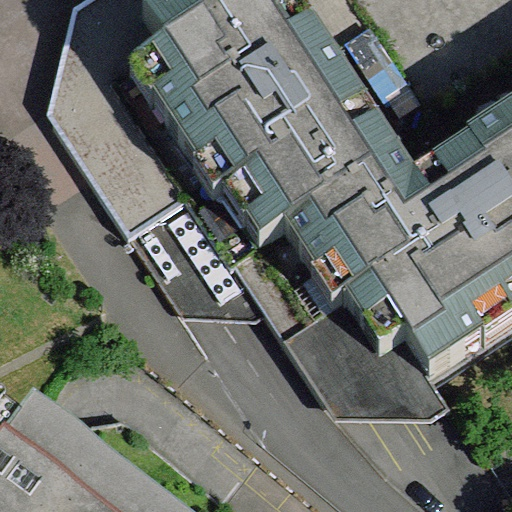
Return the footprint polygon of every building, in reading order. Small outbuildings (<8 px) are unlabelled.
[(511,0),(102,0),(87,10),(54,133),(131,82),(166,59),(143,27),(182,0),(184,0),(190,8),(201,0),(255,0),(257,3),(260,0),(292,0),(403,169),(416,190),(511,126),(511,0)] [(288,242),(403,169),(292,0),(260,0),(257,3),(255,0),(201,0),(190,8),(184,0),(182,0),(143,27),(166,59),(131,82),(218,211),(225,207),(262,262),(288,242)] [(218,211),(131,82),(54,133),(130,245),(191,206),(264,320),(269,328),(319,296),(288,242),(262,262),(225,207),(218,211)] [(511,126),(416,190),(403,169),(288,242),(319,296),(337,321),(347,316),(384,368),(407,352),(433,390),(511,337),(511,126)] [(256,327),(264,320),(191,206),(130,245),(184,324),(226,326),(256,327)] [(319,296),(269,328),(336,428),(405,430),(432,430),(450,420),(433,390),(407,352),(384,368),(347,316),(337,321),(319,296)] [(0,464),(24,433),(0,415),(0,464)] [(0,511),(88,511),(115,477),(36,417),(24,433),(0,464),(0,511)] [(161,511),(115,477),(88,511),(161,511)]
